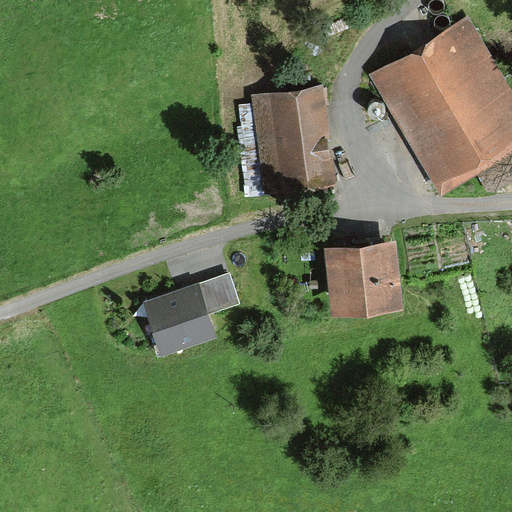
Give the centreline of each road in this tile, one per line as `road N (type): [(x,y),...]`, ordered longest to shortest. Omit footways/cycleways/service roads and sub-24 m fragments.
road 1 (track): [(0,319),(277,226),(511,210)]
road 2 (track): [(395,216),(355,123),(352,77),(372,44),(420,0)]
